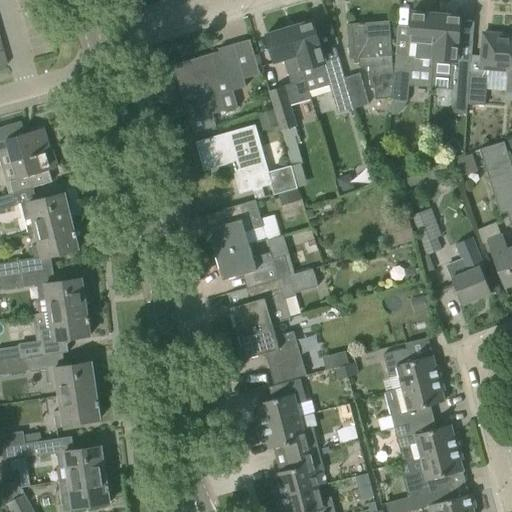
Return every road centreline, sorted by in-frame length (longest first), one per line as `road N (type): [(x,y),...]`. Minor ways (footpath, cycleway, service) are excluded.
road 1 (tertiary): [(197,508),(133,169),(101,68)]
road 2 (residential): [(511,479),(481,370),(492,346),(511,338)]
road 3 (residential): [(94,43),(241,0)]
